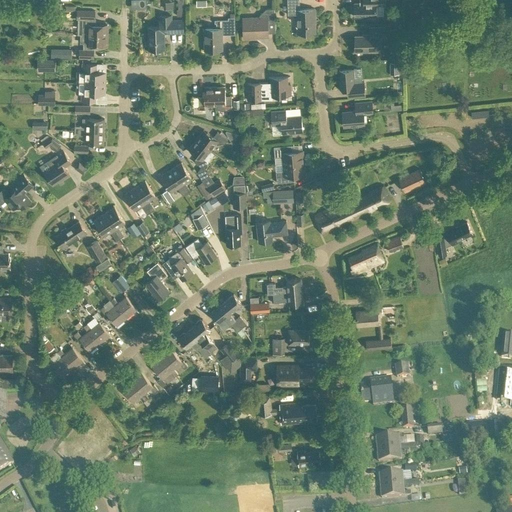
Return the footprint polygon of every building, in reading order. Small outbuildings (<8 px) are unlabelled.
[(300,9),(299,0),(287,0),(288,14),(297,14),(297,33),(315,32),(315,17),(315,8),(300,9)] [(359,0),(360,3),(354,3),(354,16),(376,16),(376,6),(385,5),(385,0),(359,0)] [(275,22),(274,8),(267,9),(267,13),(262,13),(259,16),(259,18),(243,19),(244,38),(254,38),(254,35),(268,35),(268,22),(275,22)] [(81,26),(81,34),(107,35),(107,25),(91,24),(91,18),(94,19),(95,10),(81,10),(80,18),(84,18),(84,26),(81,26)] [(0,11),(0,22),(19,22),(19,11),(0,11)] [(159,19),(160,26),(148,27),(149,50),(164,49),(164,32),(169,32),(169,33),(184,32),(183,19),(172,19),(172,14),(160,15),(160,19),(159,19)] [(222,34),(228,34),(228,27),(235,26),(235,17),(228,17),(228,19),(215,19),(215,23),(216,23),(216,28),(205,28),(205,48),(222,48),(222,34)] [(384,38),(384,26),(370,27),(370,34),(368,34),(368,35),(355,35),(355,51),(378,51),(378,39),(384,38)] [(107,35),(81,34),(81,42),(84,42),(84,49),(80,49),(79,57),(93,58),(93,50),(90,50),(90,45),(107,45),(107,35)] [(51,48),(51,57),(72,57),(72,49),(51,48)] [(38,59),(38,71),(55,71),(55,59),(38,59)] [(398,61),(389,61),(390,73),(398,73),(398,61)] [(76,82),(106,83),(106,72),(97,71),(97,64),(82,63),(82,71),(77,71),(76,82)] [(353,83),(352,69),(339,70),(341,89),(348,89),(349,97),(365,95),(364,82),(353,83)] [(287,85),(287,76),(271,77),(271,82),(247,83),(248,100),(272,99),(272,96),(291,95),(290,85),(287,85)] [(105,94),(106,83),(76,82),(76,93),(82,93),(82,101),(96,101),(97,94),(105,94)] [(205,106),(215,105),(215,86),(204,87),(204,96),(198,96),(199,109),(205,109),(205,106)] [(215,86),(215,105),(215,109),(232,108),(231,95),(225,96),(225,86),(215,86)] [(39,104),(55,104),(56,90),(45,90),(45,94),(39,94),(39,104)] [(373,113),(372,100),(355,102),(356,109),(342,110),(344,126),(353,125),(353,128),(358,127),(358,125),(365,124),(364,114),(373,113)] [(75,105),(75,113),(90,114),(90,105),(75,105)] [(286,117),(286,109),(271,111),(272,124),(282,124),(283,133),(302,131),(301,115),(286,117)] [(471,111),(472,118),(489,116),(488,109),(471,111)] [(75,130),(104,131),(105,118),(85,118),(85,126),(75,125),(75,130)] [(196,139),(210,150),(216,143),(217,144),(225,143),(228,139),(217,131),(213,136),(204,129),(196,139)] [(104,131),(75,130),(75,134),(85,135),(85,142),(104,143),(104,131)] [(226,130),(226,132),(230,140),(239,133),(226,130)] [(49,136),(42,141),(47,147),(50,145),(53,147),(52,149),(56,152),(62,144),(52,138),(52,139),(49,136)] [(210,150),(196,139),(189,149),(198,156),(196,159),(196,163),(205,169),(208,166),(207,162),(214,153),(210,150)] [(74,152),(89,153),(89,145),(74,144),(74,152)] [(283,156),(283,164),(304,162),(303,150),(292,151),(292,145),(274,146),(275,157),(283,156)] [(20,147),(16,151),(16,152),(22,156),(22,157),(24,154),(25,153),(26,152),(20,147)] [(65,167),(71,162),(63,150),(54,157),(57,161),(51,165),(52,166),(44,171),(53,185),(61,179),(62,180),(70,175),(65,167)] [(432,152),(427,154),(430,161),(436,159),(432,152)] [(82,159),(76,165),(82,172),(89,166),(82,159)] [(181,162),(171,169),(187,193),(190,190),(186,182),(192,178),(181,162)] [(304,162),(283,164),(284,171),(276,172),(277,182),(295,181),(294,175),(305,174),(304,162)] [(201,167),(197,172),(207,186),(208,186),(214,196),(226,188),(219,178),(214,181),(210,174),(211,174),(201,167)] [(439,167),(434,169),(437,176),(443,173),(439,167)] [(183,195),(187,193),(171,169),(161,176),(171,192),(178,187),(183,195)] [(399,179),(405,192),(426,182),(420,169),(399,179)] [(334,180),(330,173),(323,177),(326,184),(334,180)] [(6,187),(0,192),(0,202),(0,203),(5,198),(13,208),(18,204),(22,208),(30,200),(24,193),(33,185),(23,174),(10,186),(14,190),(11,193),(6,187)] [(135,187),(151,211),(155,209),(149,200),(156,196),(145,180),(135,187)] [(198,185),(206,199),(211,196),(203,182),(198,185)] [(366,203),(370,210),(390,200),(383,185),(360,196),(364,204),(366,203)] [(147,214),(151,211),(135,187),(125,194),(135,210),(141,205),(147,214)] [(166,189),(162,191),(169,202),(174,200),(166,189)] [(292,189),(272,190),(272,203),(293,201),(292,189)] [(295,189),(296,203),(304,203),(303,189),(295,189)] [(244,191),(233,192),(233,207),(245,206),(244,191)] [(218,196),(221,202),(228,197),(225,192),(218,196)] [(360,196),(337,207),(343,220),(342,220),(343,222),(370,210),(366,203),(364,204),(360,196)] [(208,201),(203,204),(206,209),(211,206),(208,201)] [(114,206),(104,213),(120,238),(124,235),(119,227),(125,222),(114,206)] [(343,220),(337,207),(330,210),(329,208),(314,215),(323,234),(331,230),(330,228),(343,222),(342,220),(343,220)] [(120,238),(104,213),(94,220),(104,236),(111,231),(117,240),(120,238)] [(194,218),(199,229),(208,224),(203,214),(194,218)] [(234,215),(226,215),(226,227),(227,244),(240,243),(240,233),(242,233),(241,214),(234,215)] [(79,220),(73,225),(67,229),(66,228),(61,231),(62,232),(56,236),(64,248),(69,245),(68,244),(78,237),(79,238),(83,235),(87,233),(79,220)] [(270,222),(270,220),(256,221),(259,241),(273,240),(272,235),(288,233),(286,220),(270,222)] [(448,236),(444,238),(444,236),(436,237),(439,255),(446,254),(445,247),(452,244),(452,245),(462,240),(461,239),(473,233),(467,221),(455,227),(454,225),(445,229),(448,236)] [(143,222),(137,226),(143,235),(150,231),(143,222)] [(180,222),(174,226),(178,231),(183,227),(180,222)] [(127,227),(134,237),(140,233),(134,223),(127,227)] [(424,225),(417,228),(420,235),(426,233),(424,225)] [(400,236),(385,241),(389,251),(403,245),(400,236)] [(193,258),(199,253),(206,263),(217,255),(207,241),(202,245),(199,241),(197,238),(191,242),(185,246),(190,253),(193,258)] [(87,245),(97,262),(107,256),(97,239),(87,245)] [(353,274),(384,260),(377,243),(362,249),(362,251),(348,257),(353,267),(350,268),(353,274)] [(3,253),(3,244),(0,244),(0,266),(10,266),(10,259),(9,259),(9,253),(3,253)] [(169,258),(162,263),(174,278),(178,275),(181,280),(193,271),(186,262),(191,258),(182,247),(177,251),(169,257),(169,258)] [(445,258),(439,260),(441,266),(448,264),(445,258)] [(167,275),(157,262),(147,270),(153,278),(146,284),(152,293),(151,294),(157,300),(169,290),(161,280),(167,275)] [(120,274),(113,279),(122,290),(129,284),(120,274)] [(267,283),(268,293),(302,290),(301,279),(287,280),(287,285),(275,287),(275,283),(267,283)] [(268,293),(273,293),(274,302),(289,300),(289,304),(303,302),(302,290),(268,293)] [(222,303),(230,313),(242,303),(234,293),(222,303)] [(116,304),(127,317),(137,309),(126,296),(118,302),(114,297),(110,300),(114,305),(116,304)] [(250,297),(250,303),(251,312),(269,311),(268,302),(259,303),(259,297),(250,297)] [(9,320),(9,313),(11,313),(11,298),(0,298),(0,313),(1,314),(2,315),(2,320),(9,320)] [(91,303),(86,307),(91,313),(96,309),(91,303)] [(234,318),(230,313),(222,303),(210,312),(218,322),(224,329),(231,323),(237,331),(241,327),(234,318)] [(116,304),(114,305),(108,310),(104,305),(101,308),(105,314),(107,313),(117,325),(127,317),(116,304)] [(379,324),(377,307),(371,308),(371,309),(356,311),(357,326),(379,324)] [(234,318),(241,327),(246,324),(239,315),(234,318)] [(207,341),(202,335),(210,328),(202,318),(201,320),(200,319),(196,322),(197,323),(191,328),(199,338),(210,352),(215,349),(208,340),(207,341)] [(89,329),(100,343),(110,334),(99,321),(91,328),(87,323),(84,326),(88,331),(89,329)] [(187,347),(194,341),(199,347),(199,348),(210,363),(216,358),(210,352),(199,338),(191,328),(185,333),(183,332),(180,335),(180,337),(179,337),(187,347)] [(89,329),(88,331),(82,336),(78,331),(74,334),(78,339),(80,338),(90,351),(100,343),(89,329)] [(309,343),(309,329),(288,329),(288,338),(288,344),(295,344),(295,343),(309,343)] [(511,335),(503,335),(501,358),(511,359),(511,335)] [(284,338),(272,338),(273,354),(285,354),(284,338)] [(379,339),(366,340),(367,349),(392,347),(391,338),(383,338),(379,339)] [(49,339),(43,343),(49,351),(54,347),(49,339)] [(226,342),(219,348),(225,355),(220,359),(231,372),(241,365),(240,355),(237,355),(226,342)] [(57,351),(61,356),(63,355),(73,368),(83,360),(73,347),(65,353),(61,348),(57,351)] [(172,370),(174,369),(180,364),(184,369),(188,366),(183,360),(182,361),(172,349),(162,357),(172,370)] [(190,356),(198,367),(204,363),(195,351),(190,356)] [(0,370),(13,370),(12,354),(0,354),(0,370)] [(63,355),(61,356),(55,361),(51,356),(47,359),(52,365),(53,364),(63,376),(73,368),(63,355)] [(240,366),(240,381),(251,381),(251,369),(257,369),(257,356),(241,356),(241,365),(240,366)] [(162,378),(164,377),(168,382),(178,374),(174,369),(172,370),(162,357),(152,365),(156,370),(152,373),(159,381),(162,378)] [(299,386),(299,379),(312,379),(312,367),(300,368),(300,364),(277,364),(277,386),(299,386)] [(407,365),(394,367),(395,379),(409,377),(407,365)] [(511,373),(499,372),(496,401),(511,402),(511,397),(511,373)] [(142,373),(132,381),(143,394),(145,393),(151,388),(155,392),(159,389),(154,384),(153,385),(142,373)] [(201,374),(201,390),(218,391),(219,375),(201,374)] [(162,378),(159,381),(163,387),(167,384),(162,378)] [(389,403),(386,380),(368,382),(368,386),(360,387),(362,404),(373,403),(373,405),(389,403)] [(143,394),(132,381),(122,389),(133,402),(141,396),(145,400),(149,397),(145,393),(143,394)] [(254,394),(256,403),(257,415),(280,412),(281,424),(299,422),(299,420),(317,418),(315,403),(303,404),(303,402),(279,404),(279,407),(272,408),(270,392),(254,394)] [(242,394),(228,394),(228,403),(242,403),(242,394)] [(254,403),(242,405),(243,412),(246,412),(247,414),(255,413),(254,403)] [(403,429),(413,428),(411,408),(401,409),(403,429)] [(489,437),(488,423),(482,424),(469,424),(470,438),(489,437)] [(427,427),(427,428),(428,433),(428,434),(428,437),(443,435),(441,425),(427,427)] [(377,446),(378,450),(400,448),(400,446),(399,440),(404,440),(403,436),(376,438),(376,439),(375,439),(376,446),(377,446)] [(0,472),(14,464),(0,441),(0,472)] [(290,443),(277,444),(278,451),(283,451),(283,456),(291,455),(291,450),(290,443)] [(400,448),(378,450),(378,455),(376,455),(377,462),(379,462),(379,463),(401,461),(400,451),(416,449),(416,445),(400,446),(400,448)] [(305,450),(305,449),(297,450),(298,464),(306,464),(306,462),(320,461),(319,449),(305,450)] [(380,483),(381,487),(403,485),(403,487),(419,486),(419,481),(403,483),(402,473),(380,475),(380,476),(378,476),(379,483),(380,483)] [(468,495),(466,482),(458,482),(459,496),(468,495)] [(403,485),(381,487),(381,491),(380,491),(380,498),(382,498),(382,499),(411,497),(411,493),(404,493),(403,487),(403,485)]
